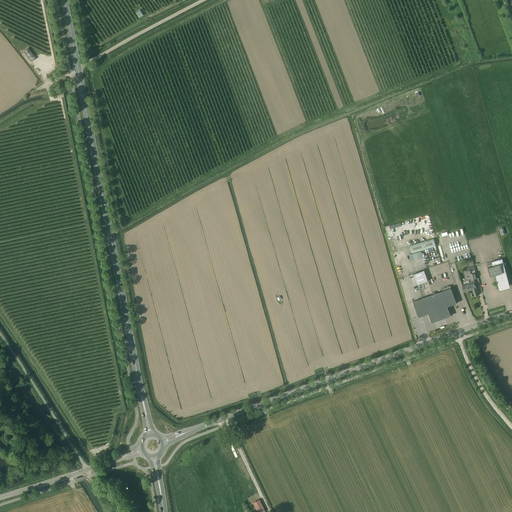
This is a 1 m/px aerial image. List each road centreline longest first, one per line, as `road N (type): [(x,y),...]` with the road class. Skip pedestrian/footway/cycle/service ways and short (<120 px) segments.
road 1 (primary): [(150,432),(64,0)]
road 2 (tertiary): [(165,441),(511,312)]
road 3 (track): [(37,90),(204,0)]
road 4 (unclassified): [(88,470),(0,334)]
road 5 (track): [(65,119),(42,74),(52,59),(41,0)]
